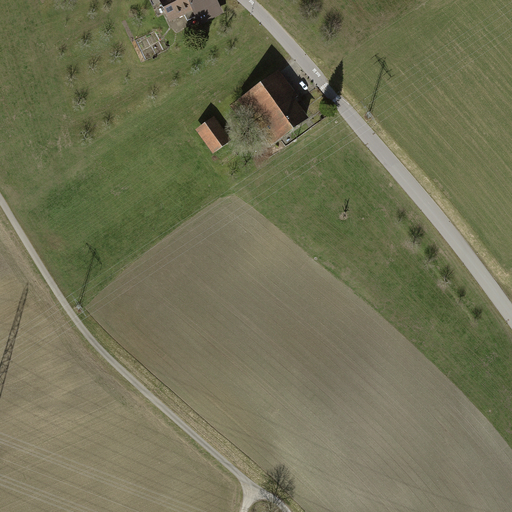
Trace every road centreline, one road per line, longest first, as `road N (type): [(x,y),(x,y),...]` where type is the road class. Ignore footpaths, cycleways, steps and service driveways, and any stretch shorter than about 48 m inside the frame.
road 1 (track): [(0,198),(97,346),(287,511)]
road 2 (tertiary): [(511,318),(394,166),(245,0)]
